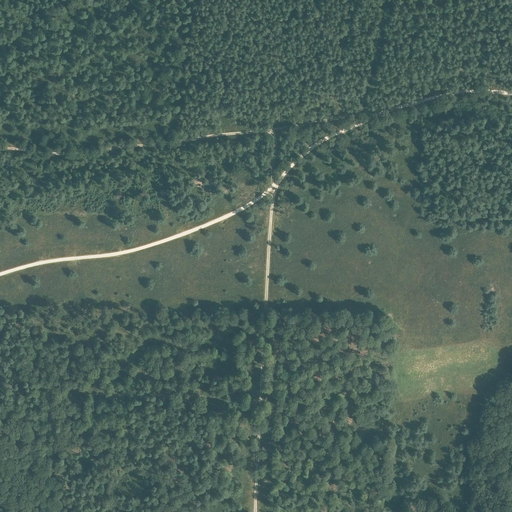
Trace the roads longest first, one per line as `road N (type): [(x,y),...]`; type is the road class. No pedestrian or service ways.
road 1 (track): [(0,274),(132,250),(214,222),(272,189),(320,141),(396,107),(459,93),(511,94)]
road 2 (track): [(396,107),(68,154),(0,149)]
road 3 (track): [(255,511),(271,130)]
